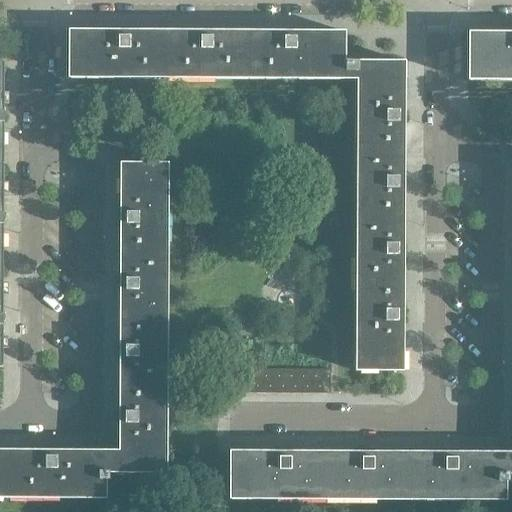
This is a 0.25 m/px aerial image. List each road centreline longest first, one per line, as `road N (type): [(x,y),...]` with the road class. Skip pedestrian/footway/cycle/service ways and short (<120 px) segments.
road 1 (residential): [(89,422),(91,165),(73,148),(31,148)]
road 2 (residential): [(491,421),(493,168),(475,148),(436,148)]
road 3 (residential): [(30,421),(31,148)]
road 4 (residential): [(433,420),(436,148)]
road 5 (residential): [(433,420),(237,419)]
road 6 (residential): [(31,148),(35,0)]
road 7 (residential): [(436,148),(437,0)]
